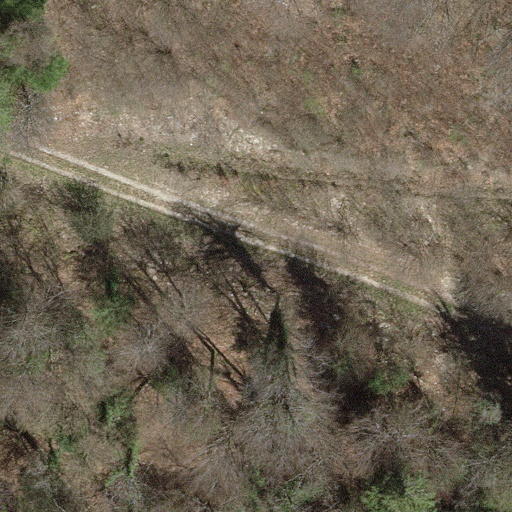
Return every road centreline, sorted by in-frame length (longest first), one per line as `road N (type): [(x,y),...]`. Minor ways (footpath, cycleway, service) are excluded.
road 1 (track): [(0,135),(511,329)]
road 2 (track): [(54,155),(511,191)]
